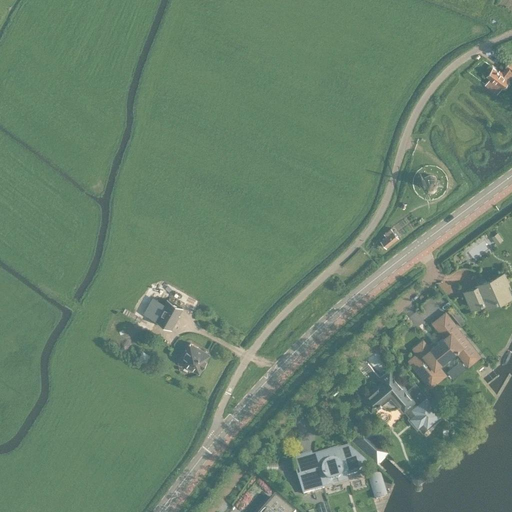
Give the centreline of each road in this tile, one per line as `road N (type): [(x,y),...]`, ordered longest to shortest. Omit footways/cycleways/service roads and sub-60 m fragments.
road 1 (unclassified): [(215,438),(225,397),(260,337),(374,222),(413,115),(434,82),(511,32)]
road 2 (residential): [(210,511),(299,402),(427,281),(431,268),(416,246)]
road 3 (tertiary): [(215,438),(300,344),(416,246)]
road 4 (tertiary): [(416,246),(511,174)]
